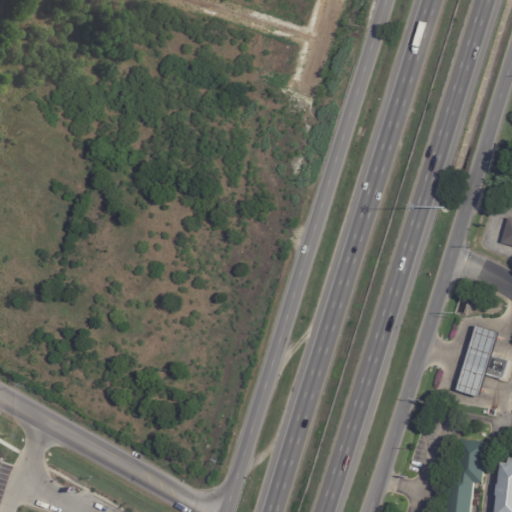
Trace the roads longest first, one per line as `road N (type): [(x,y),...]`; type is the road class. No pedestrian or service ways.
road 1 (secondary): [(383,0),(221,511)]
road 2 (motorway): [(320,511),(481,0)]
road 3 (motorway): [(429,0),(269,511)]
road 4 (secondary): [(370,511),(511,71)]
road 5 (secondary): [(210,511),(0,396)]
